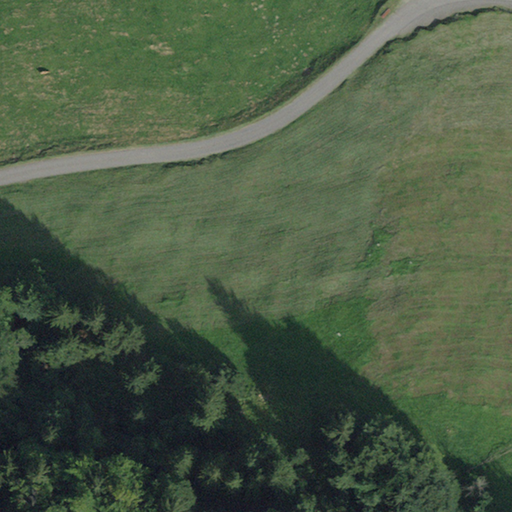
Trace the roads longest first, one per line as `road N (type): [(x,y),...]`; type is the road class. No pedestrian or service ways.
road 1 (unclassified): [(436,0),(387,26),(328,83),(262,128),(204,147),(0,178)]
road 2 (unclassified): [(0,455),(88,464),(294,511)]
